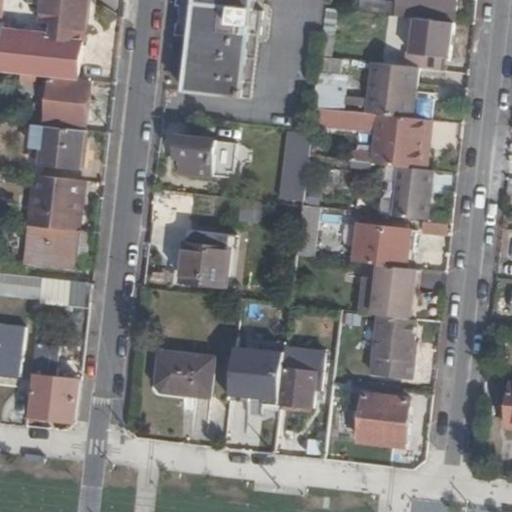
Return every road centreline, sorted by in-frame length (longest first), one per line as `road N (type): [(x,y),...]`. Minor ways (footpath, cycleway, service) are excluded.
road 1 (residential): [(90,511),(151,0)]
road 2 (residential): [(503,0),(449,482)]
